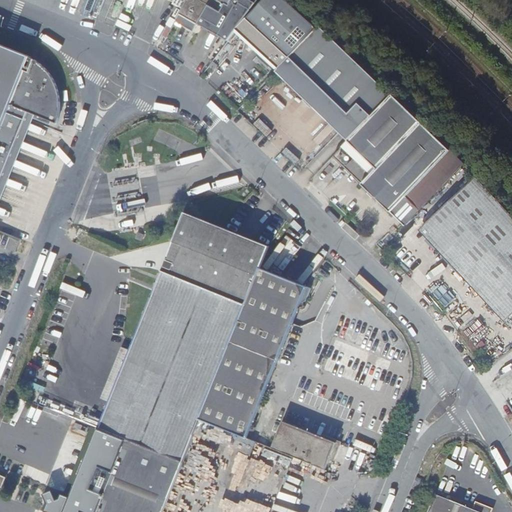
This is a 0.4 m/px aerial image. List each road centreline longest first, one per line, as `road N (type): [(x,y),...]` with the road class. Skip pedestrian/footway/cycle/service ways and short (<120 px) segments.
road 1 (unclassified): [(159,72),(244,148),(448,361)]
road 2 (unclassified): [(0,362),(93,136)]
road 3 (unknown): [(48,244),(87,266),(96,302),(67,398)]
road 4 (unknown): [(391,297),(424,274),(485,325),(511,320)]
